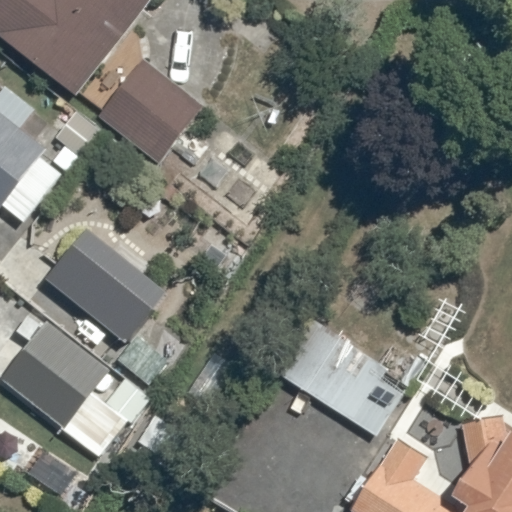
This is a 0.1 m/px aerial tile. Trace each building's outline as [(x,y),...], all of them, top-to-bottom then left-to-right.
[(4,0),(0,6),(0,34),(85,100),(162,0),(4,0)] [(149,64),(105,119),(164,166),(208,111),(149,64)] [(0,217),(3,220),(53,154),(0,113),(0,108),(5,102),(0,98),(0,217)] [(56,284),(135,346),(173,297),(95,236),(56,284)] [(55,325),(10,382),(74,433),(119,376),(55,325)] [(380,360),(325,325),(293,376),(383,433),(428,362),(393,339),(380,360)] [(404,433),(359,509),(364,511),(511,511),(511,444),(511,446),(511,416),(475,416),(475,506),(424,475),(438,453),(404,433)]
